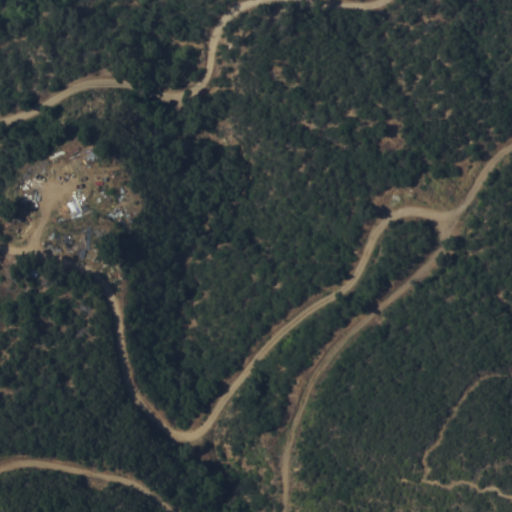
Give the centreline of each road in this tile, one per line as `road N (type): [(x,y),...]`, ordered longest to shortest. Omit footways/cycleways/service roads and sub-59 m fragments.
road 1 (track): [(0,466),(49,462),(108,474),(175,511),(285,465),(319,368),(441,237),(431,212),(418,207),(381,223),(339,287),(272,337),(201,423),(174,429),(139,397),(104,284),(75,263),(0,245)]
road 2 (track): [(0,118),(84,84),(193,85),(221,27),(248,2),(342,0)]
